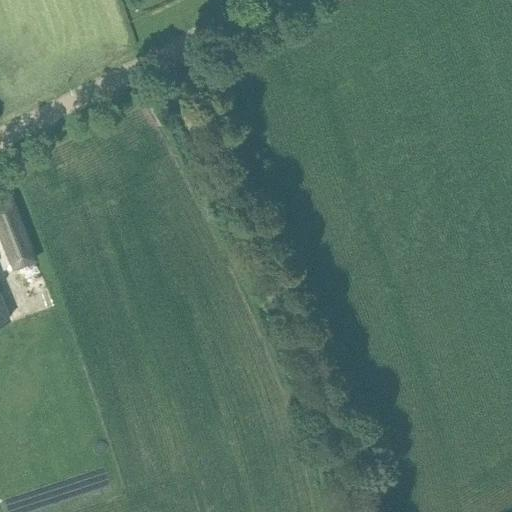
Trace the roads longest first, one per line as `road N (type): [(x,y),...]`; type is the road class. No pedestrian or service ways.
road 1 (track): [(180,47),(286,245),(327,344),(377,511)]
road 2 (unclassified): [(0,140),(270,0)]
